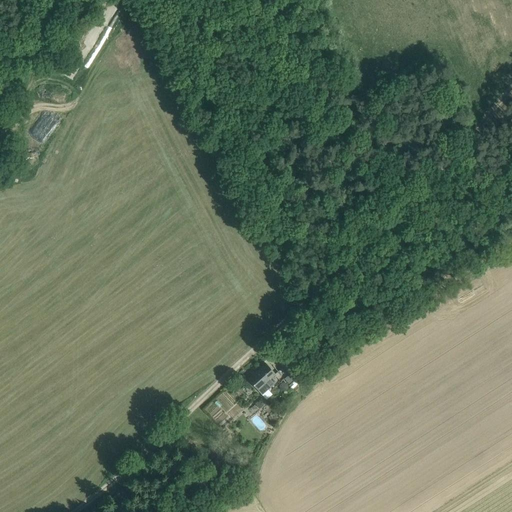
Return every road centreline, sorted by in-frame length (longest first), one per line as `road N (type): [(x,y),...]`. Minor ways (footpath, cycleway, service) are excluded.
road 1 (track): [(71,511),(232,375),(511,98)]
road 2 (track): [(311,294),(190,61),(149,0)]
road 3 (track): [(59,0),(0,160)]
